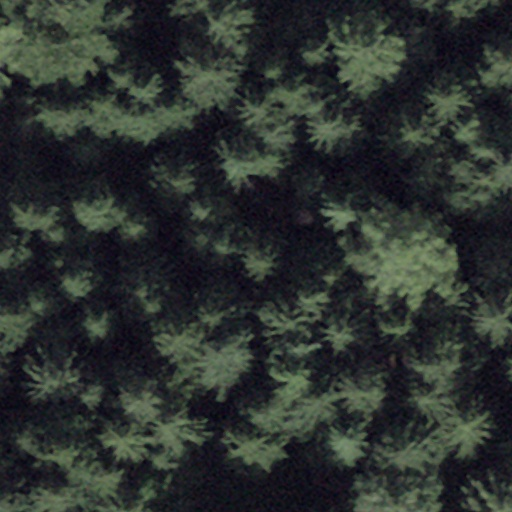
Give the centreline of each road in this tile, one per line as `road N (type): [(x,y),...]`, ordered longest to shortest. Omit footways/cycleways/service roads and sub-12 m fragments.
road 1 (track): [(147,0),(306,440),(343,511)]
road 2 (track): [(511,100),(397,0)]
